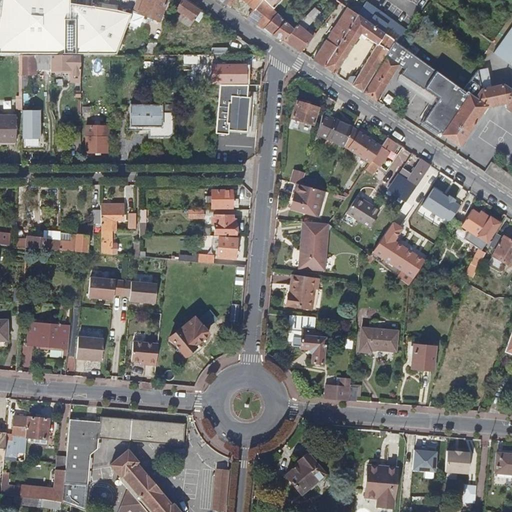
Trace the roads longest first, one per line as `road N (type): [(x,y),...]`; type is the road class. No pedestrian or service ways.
road 1 (residential): [(280,52),(511,203)]
road 2 (residential): [(0,173),(269,171)]
road 3 (residential): [(511,428),(274,408)]
road 4 (residential): [(220,403),(0,385)]
road 5 (residential): [(250,380),(269,171)]
